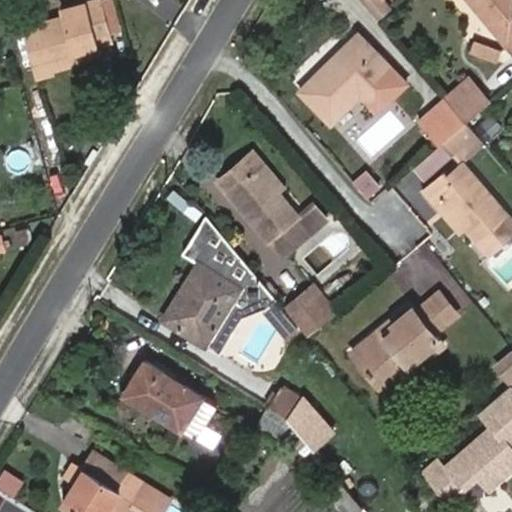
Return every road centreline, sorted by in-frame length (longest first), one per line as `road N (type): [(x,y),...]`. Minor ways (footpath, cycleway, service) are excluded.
road 1 (residential): [(0,388),(241,0)]
road 2 (unknown): [(168,118),(206,189),(259,255)]
